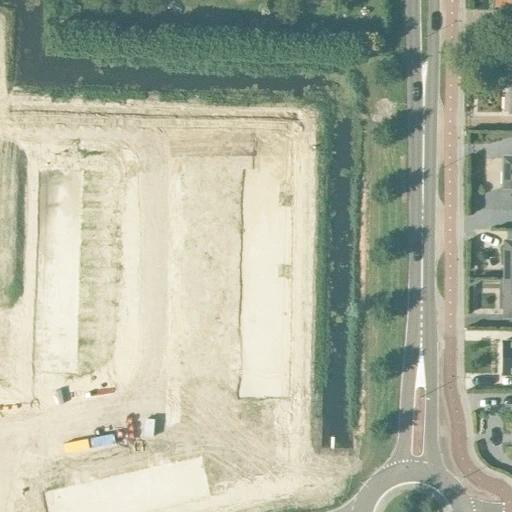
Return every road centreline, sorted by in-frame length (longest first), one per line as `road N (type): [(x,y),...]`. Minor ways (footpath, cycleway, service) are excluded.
road 1 (residential): [(0,430),(133,403),(148,390),(154,165),(154,128),(0,123)]
road 2 (secondary): [(419,357),(425,100)]
road 3 (secondary): [(430,476),(430,389),(419,357)]
